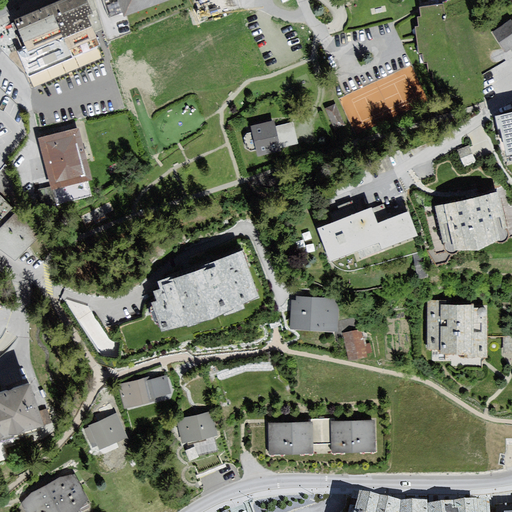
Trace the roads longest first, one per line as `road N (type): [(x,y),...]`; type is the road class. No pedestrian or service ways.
road 1 (residential): [(194,511),(263,482),(511,478)]
road 2 (residential): [(511,98),(323,214)]
